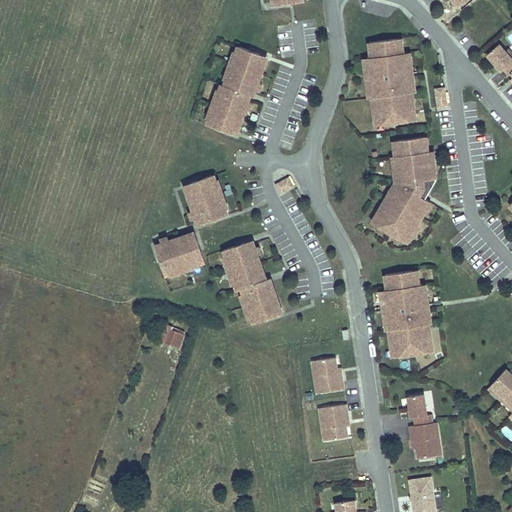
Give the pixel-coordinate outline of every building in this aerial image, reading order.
[(410,84),(408,63),(409,63),(408,54),(405,54),(404,49),(400,49),(399,40),(371,43),(373,58),(369,59),(370,68),(372,68),(374,89),(372,90),(373,99),(376,119),(383,118),(384,123),(409,120),(408,115),(415,114),(412,94),(411,84),(410,84)] [(248,98),(250,94),(234,89),(235,85),(237,82),(255,89),(256,85),(258,79),(266,56),(248,49),(249,46),(239,42),(236,49),(238,50),(235,60),(232,60),(229,69),(232,70),(229,76),(227,76),(225,81),(222,80),(220,86),(223,87),(220,95),(217,94),(217,95),(214,103),(216,104),(212,115),(210,114),(208,120),(218,124),(219,121),(238,128),(246,105),(248,98)] [(511,57),(507,51),(500,44),(488,54),(503,71),(505,69),(511,75),(511,74),(511,57)] [(268,53),(249,46),(248,49),(266,56),(268,53)] [(236,49),(234,49),(230,59),(232,60),(235,60),(238,50),(236,49)] [(417,93),(412,54),(408,54),(409,63),(408,63),(410,84),(411,84),(412,94),(417,93)] [(374,89),(372,68),(370,68),(369,59),(365,59),(368,79),(370,99),(373,99),(372,90),(374,89)] [(255,89),(237,82),(235,85),(251,91),(254,92),(255,89)] [(251,91),(235,85),(234,89),(250,94),(251,91)] [(447,108),(445,89),(436,90),(439,109),(447,108)] [(214,103),(212,103),(208,114),(210,114),(212,115),(216,104),(214,103)] [(238,128),(219,121),(218,124),(237,131),(238,128)] [(427,138),(399,141),(400,151),(395,151),(396,157),(397,167),(397,169),(394,169),(395,172),(396,184),(393,188),(392,191),(395,192),(390,201),(387,199),(376,217),(375,218),(382,221),(379,226),(401,239),(403,235),(409,238),(421,220),(417,218),(423,209),(426,211),(430,204),(424,200),(429,191),(428,181),(436,180),(434,165),(431,165),(429,153),(428,153),(427,138)] [(225,203),(222,194),(220,195),(216,184),(219,183),(217,176),(206,180),(207,183),(189,190),(196,213),(199,219),(200,223),(219,216),(220,220),(230,216),(228,210),(226,211),(223,204),(225,203)] [(189,190),(207,183),(206,180),(187,186),(189,190)] [(295,187),(291,180),(279,186),(284,194),(295,187)] [(219,183),(216,184),(220,195),(222,194),(225,193),(221,182),(219,183)] [(390,201),(395,192),(392,191),(393,188),(386,199),(387,199),(390,201)] [(421,220),(426,211),(423,209),(417,218),(421,220)] [(220,220),(219,216),(200,223),(201,226),(220,220)] [(382,221),(375,218),(376,217),(375,216),(371,222),(378,227),(379,226),(382,221)] [(204,252),(198,233),(195,235),(201,253),(204,252)] [(165,245),(161,246),(168,265),(164,266),(168,276),(174,275),(175,274),(174,272),(180,269),(181,271),(190,268),(190,266),(201,263),(202,265),(208,263),(204,252),(201,253),(195,235),(172,243),(165,245)] [(401,239),(400,240),(407,244),(410,239),(409,238),(403,235),(401,239)] [(239,251),(257,245),(255,242),(237,248),(239,251)] [(237,248),(226,252),(228,258),(231,257),(233,264),(231,265),(235,278),(238,278),(240,284),(237,285),(240,292),(245,291),(246,296),(248,296),(256,318),(253,319),(256,325),(266,322),(265,318),(284,312),(274,283),(249,291),(248,288),(247,285),(268,278),(260,256),(258,249),(257,245),(239,251),(237,248)] [(168,265),(161,246),(158,247),(164,266),(168,265)] [(202,265),(201,263),(190,266),(190,268),(191,271),(202,267),(202,265)] [(423,317),(421,295),(423,295),(421,286),(418,287),(417,281),(413,281),(412,272),(384,276),(386,291),(381,291),(383,301),(385,301),(387,322),(386,322),(387,331),(390,352),(397,351),(397,356),(423,352),(422,347),(429,346),(426,325),(425,316),(423,317)] [(248,288),(269,281),(268,278),(247,285),(248,288)] [(249,291),(274,283),(273,280),(269,281),(248,288),(249,291)] [(431,325),(425,285),(421,286),(423,295),(421,295),(423,317),(425,316),(426,325),(431,325)] [(387,322),(385,301),(383,301),(381,291),(378,292),(383,332),(387,331),(386,322),(387,322)] [(256,318),(248,296),(246,296),(245,297),(252,319),(253,319),(256,318)] [(285,315),(284,312),(265,318),(266,322),(285,315)] [(169,327),(165,341),(175,344),(178,330),(169,327)] [(344,391),(342,374),(338,375),(337,369),(335,358),(317,361),(319,371),(314,372),(317,395),(344,391)] [(505,398),(511,390),(511,375),(511,374),(507,371),(490,390),(498,398),(501,395),(505,398)] [(428,418),(425,397),(409,399),(412,421),(416,420),(417,428),(433,426),(431,417),(428,418)] [(349,423),(347,406),(319,410),(323,433),(328,432),(329,442),(348,439),(346,428),(345,423),(349,423)] [(417,428),(411,429),(413,446),(417,445),(418,452),(419,461),(438,459),(436,450),(441,449),(438,425),(433,426),(417,428)] [(436,511),(433,480),(412,483),(415,511),(436,511)] [(437,505),(445,504),(443,494),(436,495),(437,505)] [(355,511),(354,501),(335,504),(336,511),(355,511)]
